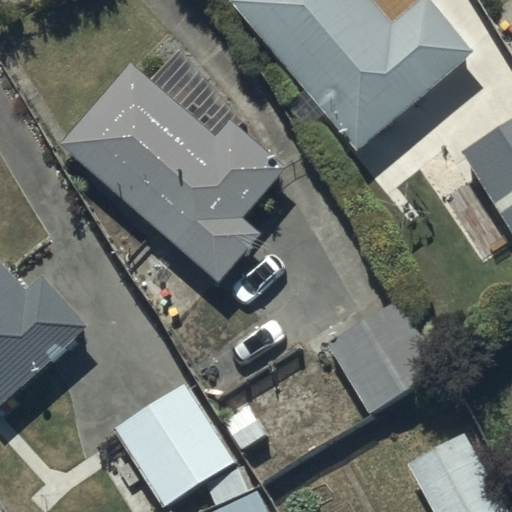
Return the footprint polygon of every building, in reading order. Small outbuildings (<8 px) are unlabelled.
[(358,0),(253,0),(235,16),(362,164),(481,62),(433,6),(393,40),(358,0)] [(183,58),(152,92),(137,79),(66,159),(224,299),(268,250),(249,233),(292,185),(241,139),(247,133),(183,58)] [(511,140),(468,167),(511,240),(511,140)] [(0,424),(93,341),(47,291),(32,305),(0,269),(0,424)] [(406,316),(334,357),(373,426),(445,385),(406,316)] [(184,393),(116,440),(165,511),(181,511),(238,473),(184,393)] [(509,511),(472,444),(411,476),(430,511),(509,511)] [(264,511),(258,499),(231,511),(264,511)]
